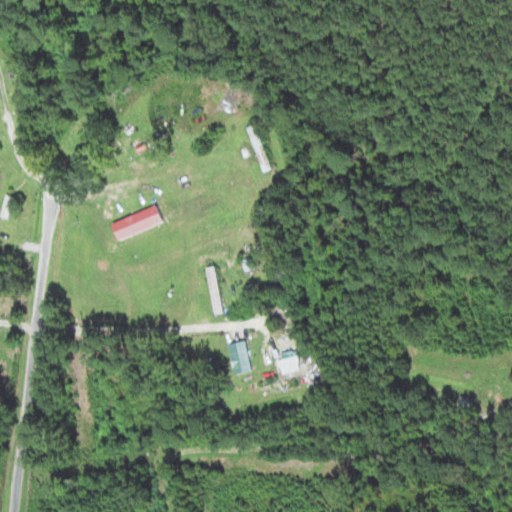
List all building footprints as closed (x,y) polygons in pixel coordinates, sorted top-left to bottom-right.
[(276,168),(260,124),(252,127),(268,171),(276,168)] [(116,223),(123,240),(168,222),(162,205),(116,223)] [(260,268),(257,252),(248,254),(251,270),(260,268)] [(212,268),(221,313),(228,312),(219,266),(212,268)] [(257,370),(250,340),(233,344),(240,374),(257,370)] [(474,411),(477,398),(465,395),(462,407),(474,411)]
